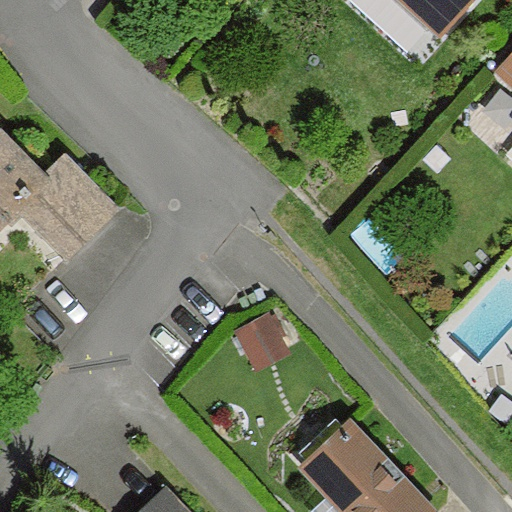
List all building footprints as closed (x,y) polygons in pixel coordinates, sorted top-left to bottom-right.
[(405,0),(451,41),(489,0),(405,0)] [(511,66),(502,77),(511,85),(511,66)] [(50,178),(0,127),(0,240),(25,215),(73,264),(125,214),(70,158),(50,178)] [(438,511),(353,421),(302,468),(342,511),(438,511)] [(187,511),(165,489),(140,511),(187,511)]
